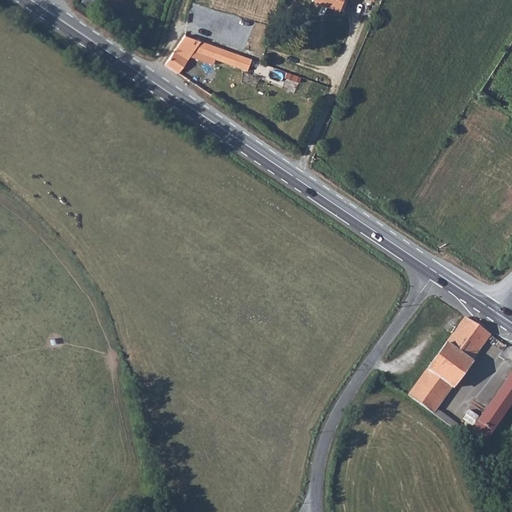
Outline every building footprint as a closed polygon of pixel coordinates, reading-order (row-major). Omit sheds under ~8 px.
[(174,32),(157,59),(172,68),(182,51),(197,55),(199,49),(224,56),(226,48),(202,41),(190,37),(174,32)] [(491,336),(465,318),(437,358),(463,376),(491,336)] [(410,397),(435,416),(439,410),(463,376),(437,358),(410,397)] [(511,401),(511,372),(494,399),(507,408),(511,401)] [(494,399),(471,433),(479,439),(483,442),(507,408),(494,399)] [(471,433),(439,410),(435,416),(465,438),(474,445),(479,439),(471,433)]
